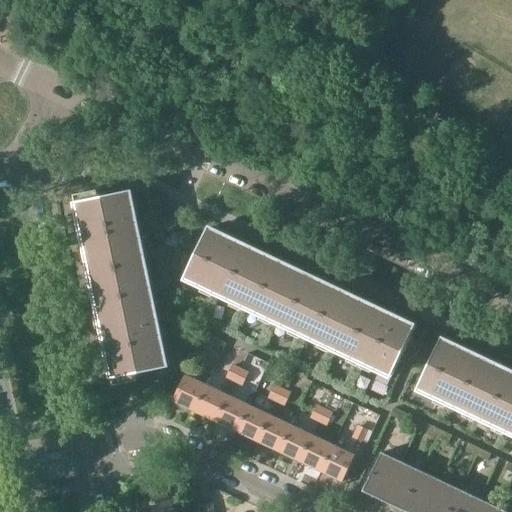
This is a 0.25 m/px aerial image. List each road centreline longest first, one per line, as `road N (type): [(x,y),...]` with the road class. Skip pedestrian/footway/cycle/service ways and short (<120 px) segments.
road 1 (unclassified): [(511,297),(62,87)]
road 2 (tertiary): [(77,448),(18,176)]
road 3 (residential): [(310,511),(163,441),(77,448)]
